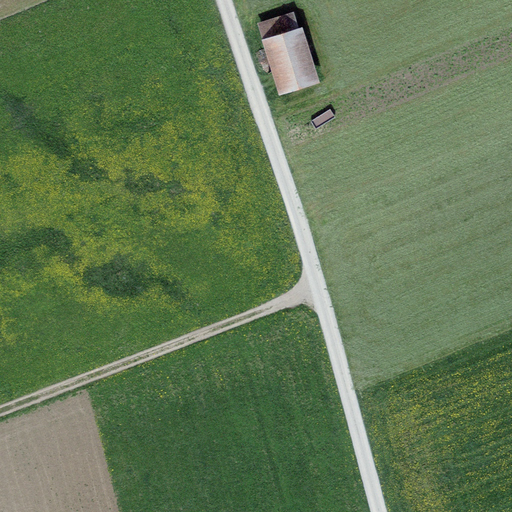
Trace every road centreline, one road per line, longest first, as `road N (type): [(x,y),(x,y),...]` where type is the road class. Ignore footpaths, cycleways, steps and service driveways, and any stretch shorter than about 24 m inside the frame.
road 1 (track): [(228,0),(381,511)]
road 2 (track): [(0,415),(320,292)]
